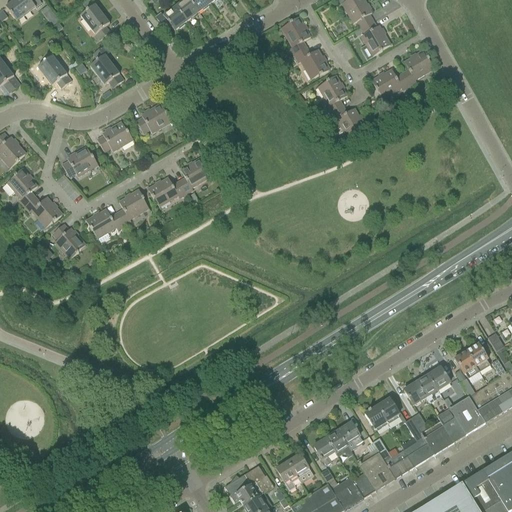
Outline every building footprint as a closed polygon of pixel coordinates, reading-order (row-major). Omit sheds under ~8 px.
[(5,9),(11,17),(16,24),(17,24),(16,22),(33,8),(35,10),(41,5),(39,2),(37,0),(18,0),(6,9),(5,9)] [(188,0),(176,10),(186,24),(198,14),(188,0)] [(206,0),(188,0),(198,14),(210,5),(206,0)] [(349,1),(341,6),(343,5),(349,15),(347,16),(353,26),(357,24),(360,30),(373,23),(369,17),(371,15),(367,8),(367,7),(362,0),(352,0),(351,1),(351,0),(350,1),(349,1)] [(88,12),(80,18),(80,19),(82,17),(96,35),(94,37),(99,43),(102,41),(110,35),(106,29),(109,26),(109,25),(108,26),(94,8),(95,7),(94,8),(89,1),(83,6),(88,12)] [(186,24),(176,10),(164,18),(163,18),(161,18),(157,19),(155,20),(165,32),(170,28),(175,34),(175,33),(186,24)] [(289,26),(281,31),(283,30),(288,40),(287,41),(292,50),(290,51),(293,57),(306,50),(303,44),(310,39),(304,28),(299,19),(289,25),(289,26)] [(364,36),(360,39),(366,49),(368,48),(374,57),(372,58),(372,59),(376,56),(382,53),(382,52),(390,47),(384,36),(383,36),(379,28),(376,29),(373,23),(360,30),(364,36)] [(97,63),(90,69),(92,68),(99,78),(106,86),(104,87),(104,88),(108,85),(113,91),(124,82),(119,76),(118,76),(104,59),(107,56),(109,55),(104,48),(103,49),(101,46),(97,50),(99,52),(96,54),(93,56),(93,57),(97,63)] [(295,56),(293,57),(295,59),(297,64),(300,63),(305,72),(306,71),(312,81),(310,82),(311,82),(319,77),(320,78),(321,77),(330,72),(325,63),(324,63),(320,56),(317,52),(310,56),(306,50),(295,56)] [(408,72),(402,75),(409,88),(416,84),(415,82),(423,77),(422,75),(432,70),(433,71),(434,71),(429,62),(426,56),(423,52),(416,56),(415,57),(415,58),(404,64),(408,72)] [(45,64),(37,70),(38,70),(39,69),(53,87),(51,88),(52,88),(56,86),(60,92),(71,83),(66,77),(65,77),(52,59),(53,59),(52,58),(45,64)] [(0,88),(2,87),(7,93),(9,96),(20,87),(18,85),(13,78),(12,79),(0,63),(0,88)] [(380,78),(371,83),(376,92),(376,93),(377,92),(382,101),(383,101),(382,99),(392,93),(393,95),(401,90),(403,92),(407,89),(409,88),(402,75),(395,79),(391,72),(380,78)] [(326,84),(317,89),(318,90),(319,89),(325,99),(323,100),(328,108),(326,110),(330,116),(343,109),(339,103),(347,98),(340,87),(341,87),(336,78),(327,83),(326,84)] [(109,93),(101,98),(104,102),(112,96),(109,93)] [(142,120),(136,124),(143,136),(150,132),(152,136),(162,130),(161,128),(170,122),(171,124),(172,124),(166,114),(165,115),(160,106),(149,113),(141,118),(142,120)] [(343,109),(330,116),(334,123),(336,122),(341,130),(343,129),(349,139),(347,140),(347,141),(356,136),(357,136),(358,136),(366,131),(361,122),(354,111),(347,115),(343,109)] [(103,138),(97,142),(104,154),(111,150),(113,154),(123,148),(122,146),(131,141),(132,142),(133,142),(127,132),(126,133),(121,124),(110,131),(102,136),(103,138)] [(4,135),(0,138),(0,159),(2,162),(4,160),(11,169),(10,170),(10,171),(18,163),(26,156),(17,146),(16,146),(11,139),(9,141),(4,135)] [(68,163),(62,167),(69,180),(76,176),(78,179),(88,173),(87,172),(96,166),(97,168),(98,167),(92,158),(91,158),(86,149),(75,156),(75,157),(67,161),(68,163)] [(185,180),(178,183),(186,196),(193,192),(191,190),(200,185),(199,183),(209,178),(210,179),(205,170),(206,170),(205,169),(200,160),(191,165),(192,166),(180,172),(185,180)] [(14,179),(7,185),(7,186),(8,184),(16,193),(14,194),(21,202),(19,203),(24,209),(36,200),(31,194),(37,188),(29,179),(29,178),(22,170),(14,178),(14,179)] [(156,186),(147,191),(152,200),(153,201),(154,200),(159,209),(160,209),(158,207),(168,201),(169,203),(178,198),(179,200),(186,196),(178,183),(172,187),(168,180),(156,186)] [(123,211),(117,215),(124,228),(131,224),(130,222),(138,217),(137,215),(147,209),(148,211),(149,211),(143,202),(144,202),(143,200),(138,192),(130,197),(119,204),(123,211)] [(36,200),(24,209),(29,215),(31,214),(38,221),(39,220),(47,228),(45,230),(46,230),(53,223),(54,224),(55,223),(62,217),(56,209),(55,209),(47,199),(40,205),(36,200)] [(94,218),(86,223),(91,231),(91,232),(92,232),(97,241),(98,241),(97,239),(107,233),(108,235),(116,230),(117,232),(124,228),(117,215),(110,219),(106,211),(95,218),(94,218)] [(56,233),(53,236),(58,242),(55,244),(62,253),(64,252),(71,260),(70,262),(78,255),(78,254),(86,247),(83,245),(77,237),(76,237),(70,231),(69,232),(64,226),(56,233)] [(43,246),(37,250),(43,257),(48,252),(43,246)] [(487,340),(496,354),(503,349),(495,336),(487,340)] [(477,347),(466,354),(479,374),(489,368),(486,362),(487,362),(488,362),(478,346),(477,346),(477,347)] [(479,374),(466,354),(455,361),(454,361),(464,377),(464,376),(468,381),(479,374)] [(498,357),(503,366),(506,364),(501,355),(498,357)] [(497,361),(491,365),(499,378),(500,379),(500,380),(508,375),(508,374),(507,373),(505,374),(497,361)] [(503,366),(507,373),(508,374),(508,375),(509,374),(511,378),(511,376),(511,368),(509,363),(507,364),(506,364),(503,366)] [(440,369),(428,377),(437,393),(450,385),(440,369)] [(474,395),(468,399),(484,426),(488,424),(511,408),(511,376),(511,378),(509,374),(508,375),(500,380),(474,395)] [(428,377),(416,385),(425,400),(437,393),(428,377)] [(466,380),(459,384),(468,399),(474,395),(466,380)] [(425,400),(416,385),(403,392),(413,408),(425,400)] [(443,402),(449,411),(465,437),(484,426),(468,399),(453,408),(447,399),(443,402)] [(387,402),(377,409),(386,424),(399,417),(389,401),(387,402)] [(386,424),(377,409),(364,416),(370,425),(374,432),(386,424)] [(437,418),(441,425),(453,445),(465,437),(449,411),(437,418)] [(423,428),(425,427),(418,416),(411,420),(434,457),(453,445),(441,425),(427,433),(423,428)] [(416,445),(404,452),(414,469),(434,457),(411,420),(404,424),(416,445)] [(351,425),(338,433),(348,450),(349,451),(362,443),(351,425)] [(338,433),(326,440),(335,455),(342,451),(343,453),(348,450),(338,433)] [(334,454),(326,440),(313,448),(321,460),(320,461),(321,462),(326,468),(331,464),(328,458),(334,454)] [(371,454),(378,449),(374,443),(367,449),(371,454)] [(364,458),(357,463),(366,478),(375,493),(395,481),(378,455),(376,451),(364,458)] [(385,451),(378,455),(384,464),(391,460),(387,455),(385,451)] [(394,451),(387,455),(391,460),(397,456),(394,451)] [(391,460),(384,464),(395,481),(414,469),(404,452),(397,456),(391,460)] [(511,511),(511,454),(482,473),(500,503),(505,511),(511,511)] [(289,464),(288,464),(297,479),(309,472),(300,457),(297,459),(296,458),(289,463),(289,464)] [(297,479),(288,464),(286,465),(286,464),(278,469),(279,470),(276,472),(289,493),(295,489),(291,483),(297,479)] [(240,502),(244,509),(259,499),(259,498),(264,496),(274,489),(266,477),(264,479),(258,468),(244,477),(250,487),(236,496),(240,502)] [(328,486),(330,491),(336,488),(327,472),(321,476),(328,486)] [(462,485),(478,511),(485,511),(500,503),(482,473),(462,485)] [(235,505),(240,502),(236,496),(250,487),(244,477),(239,480),(238,480),(232,487),(231,486),(225,489),(235,505)] [(366,478),(354,485),(364,501),(375,493),(366,478)] [(350,479),(336,488),(330,491),(343,511),(345,511),(364,501),(354,485),(350,479)] [(419,511),(478,511),(462,485),(439,500),(419,511)] [(328,486),(309,498),(312,503),(317,511),(343,511),(330,491),(328,486)] [(276,498),(280,504),(285,501),(281,495),(276,498)] [(259,499),(244,509),(245,511),(266,511),(267,511),(272,509),(264,496),(259,498),(259,499)] [(309,498),(302,502),(305,508),(312,503),(309,498)] [(285,501),(280,504),(284,511),(289,508),(285,501)] [(302,502),(290,509),(290,510),(291,511),(317,511),(312,503),(305,508),(302,502)] [(505,511),(500,503),(485,511),(505,511)]
